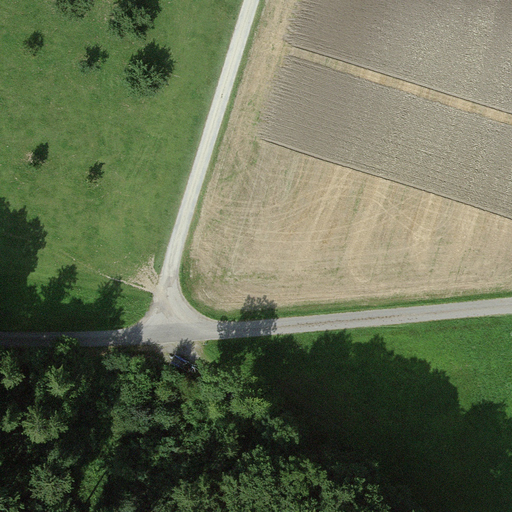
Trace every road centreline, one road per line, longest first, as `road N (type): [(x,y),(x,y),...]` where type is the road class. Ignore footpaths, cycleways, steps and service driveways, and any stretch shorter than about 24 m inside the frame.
road 1 (track): [(0,341),(511,298)]
road 2 (track): [(245,0),(169,259),(160,332)]
